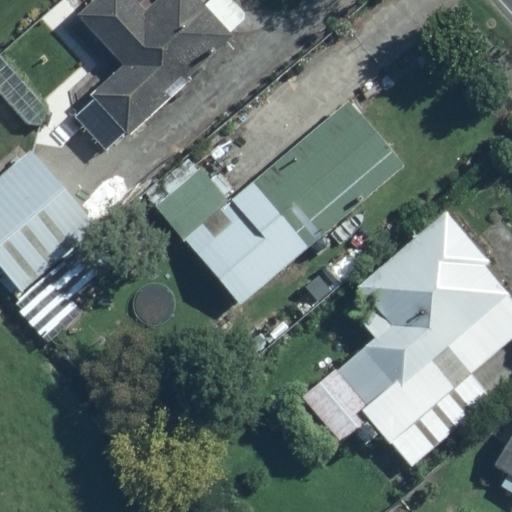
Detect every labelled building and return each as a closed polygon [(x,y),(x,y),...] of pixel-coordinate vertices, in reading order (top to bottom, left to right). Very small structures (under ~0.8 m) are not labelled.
[(207,0),(203,4),(199,0),(156,0),(145,11),(134,0),(94,0),(78,15),(122,65),(88,94),(92,98),(73,116),(104,151),(125,132),(128,135),(190,79),(188,76),(233,36),(229,31),(243,18),(244,13),(232,0),(207,0)] [(403,165),(348,102),(229,202),(186,238),(239,304),(403,165)] [(96,227),(30,150),(0,175),(0,283),(9,294),(16,288),(19,292),(96,227)] [(186,238),(229,202),(188,158),(145,194),(186,238)] [(490,261),(444,210),(357,286),(373,303),(357,319),(374,337),(302,399),(339,444),(369,420),(410,468),(492,398),(471,373),(511,336),(511,300),(509,297),(511,295),(484,266),(490,261)] [(96,273),(75,251),(13,304),(46,342),(82,311),(69,297),(96,273)] [(511,431),(492,465),(508,474),(501,487),(511,493),(511,431)] [(474,511),(453,499),(444,511),(474,511)]
